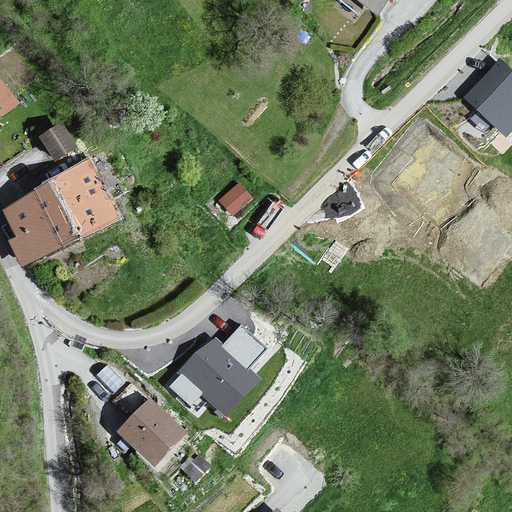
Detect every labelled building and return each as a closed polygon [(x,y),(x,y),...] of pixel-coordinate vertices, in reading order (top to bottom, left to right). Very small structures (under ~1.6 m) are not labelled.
[(349,0),(368,13),(376,0),(349,0)] [(511,74),(491,55),(453,96),(497,136),(511,119),(511,74)] [(55,123),(30,137),(44,162),(68,149),(55,123)] [(80,165),(0,207),(0,214),(11,235),(3,240),(19,268),(109,219),(80,165)] [(251,199),(234,185),(214,211),(231,224),(251,199)] [(260,373),(214,330),(179,368),(224,410),(260,373)] [(141,399),(105,434),(141,470),(177,436),(141,399)]
